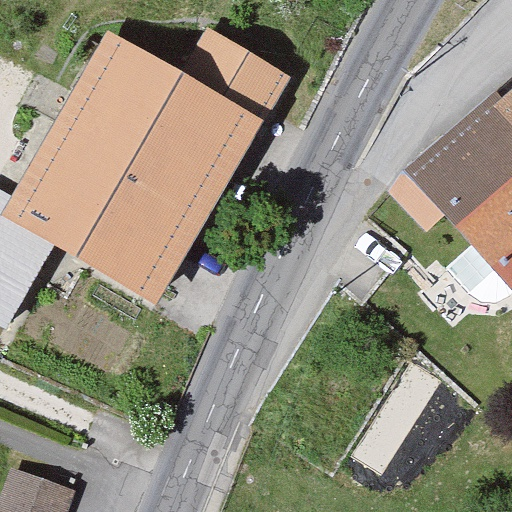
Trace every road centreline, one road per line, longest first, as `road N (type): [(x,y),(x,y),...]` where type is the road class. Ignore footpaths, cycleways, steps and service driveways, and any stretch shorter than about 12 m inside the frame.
road 1 (residential): [(511,47),(274,273)]
road 2 (tertiary): [(274,273),(416,0)]
road 3 (tertiary): [(172,511),(274,273)]
